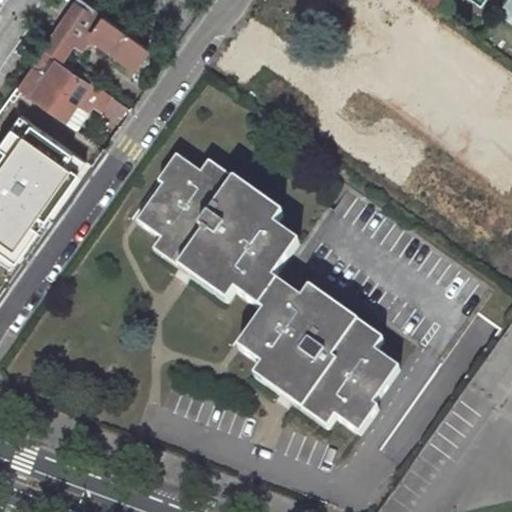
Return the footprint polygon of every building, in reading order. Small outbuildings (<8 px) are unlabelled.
[(93,35),(135,65),(148,47),(105,16),(83,0),(76,0),(73,4),(43,48),(61,60),(72,44),(82,51),(93,35)] [(336,0),(326,22),(374,46),(397,0),(336,0)] [(455,4),(449,0),(440,0),(436,7),(444,13),(447,15),(455,4)] [(56,62),(31,98),(33,99),(59,117),(63,120),(89,84),(56,62)] [(85,163),(21,118),(0,147),(0,262),(10,270),(85,163)] [(203,174),(178,157),(160,184),(164,187),(139,223),(163,240),(159,246),(184,264),(196,272),(232,298),(236,292),(259,309),(265,313),(239,349),(261,365),(263,367),(260,372),(284,390),(296,399),(333,425),(337,419),(361,436),(380,410),(375,407),(401,370),(377,353),(381,348),(307,295),(303,301),(274,280),(300,244),(276,227),(280,221),(206,169),(203,174)]
